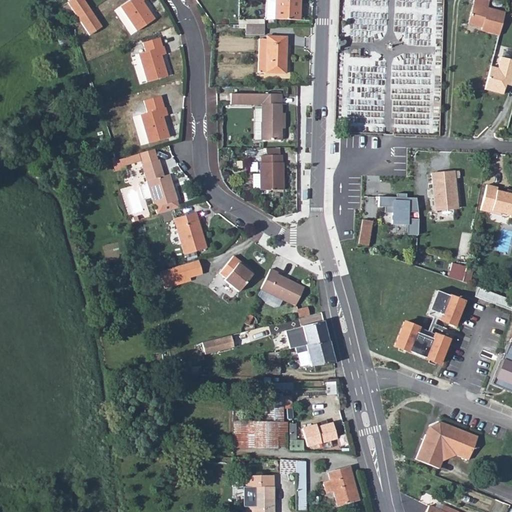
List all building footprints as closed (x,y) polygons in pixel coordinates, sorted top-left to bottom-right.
[(90,11),(83,0),(71,0),(67,2),(78,19),(90,11)] [(130,0),(120,7),(137,31),(154,20),(142,2),(144,0),(130,0)] [(265,20),(274,20),(274,0),(266,0),(265,20)] [(274,0),(274,20),(300,20),(300,0),(274,0)] [(499,36),(505,13),(488,8),(489,1),(486,0),(473,0),(468,24),(477,27),(477,25),(482,26),(481,31),(499,36)] [(89,36),(101,27),(90,11),(78,19),(89,36)] [(264,20),(239,20),(239,28),(245,28),(245,35),(264,35),(264,20)] [(286,37),(267,37),(266,39),(259,39),(258,73),(285,74),(286,37)] [(159,38),(142,43),(145,52),(138,54),(147,82),(167,77),(160,56),(166,55),(163,47),(162,47),(159,38)] [(511,60),(501,57),(498,69),(490,67),(485,89),(503,94),(506,82),(511,83),(511,80),(511,60)] [(281,94),(230,94),(230,104),(262,104),(262,108),(262,123),(254,123),(254,140),(281,140),(281,129),(281,114),(281,94)] [(148,144),(168,138),(162,117),(167,116),(165,108),(164,108),(160,96),(143,101),(147,113),(140,115),(148,144)] [(182,131),(181,140),(191,140),(191,132),(182,131)] [(140,162),(141,166),(157,161),(154,150),(138,154),(140,162)] [(125,169),(124,166),(140,162),(138,154),(118,159),(120,170),(125,169)] [(283,163),(282,163),(282,155),(280,155),(266,156),(261,156),(261,163),(259,163),(260,191),(283,190),(283,163)] [(163,176),(158,160),(157,161),(141,166),(154,207),(155,207),(157,215),(179,208),(174,191),(172,191),(167,175),(163,176)] [(458,171),(431,174),(432,184),(435,184),(437,211),(458,209),(456,178),(459,178),(458,171)] [(507,195),(507,194),(505,193),(496,191),(497,188),(486,185),(480,210),(491,213),(491,211),(501,213),(510,215),(509,217),(511,218),(511,191),(510,196),(507,195)] [(396,197),(378,196),(377,207),(384,207),(384,213),(391,213),(390,224),(407,225),(407,235),(416,235),(417,219),(408,219),(408,212),(417,212),(416,198),(406,197),(406,195),(396,194),(396,197)] [(184,255),(206,249),(195,213),(173,219),(184,255)] [(372,221),(363,220),(358,244),(368,246),(372,221)] [(240,262),(233,256),(219,273),(225,278),(224,280),(238,292),(252,275),(238,264),(240,262)] [(201,274),(197,260),(185,264),(189,277),(201,274)] [(240,262),(238,264),(252,275),(254,273),(240,262)] [(451,263),(450,271),(464,275),(466,267),(451,263)] [(189,277),(185,264),(159,272),(164,289),(185,282),(184,279),(189,277)] [(270,269),(260,289),(295,306),(304,288),(277,275),(277,273),(270,269)] [(511,300),(478,288),(474,297),(511,311),(511,310),(511,300)] [(436,291),(426,315),(452,325),(454,321),(455,322),(463,302),(436,291)] [(309,316),(307,307),(297,310),(299,318),(309,316)] [(253,316),(248,314),(244,323),(249,326),(253,316)] [(289,349),(295,348),(328,341),(323,321),(285,331),(289,349)] [(447,339),(404,322),(394,346),(439,364),(447,344),(445,343),(447,339)] [(230,336),(201,343),(204,355),(233,348),(230,336)] [(329,341),(328,341),(295,348),(296,354),(308,352),(311,367),(335,363),(329,341)] [(511,343),(508,342),(492,386),(511,393),(511,343)] [(279,375),(279,352),(261,355),(261,375),(279,375)] [(282,409),(282,398),(263,398),(263,408),(282,409)] [(263,408),(263,422),(233,422),(233,448),(287,449),(287,423),(283,423),(282,409),(263,408)] [(302,429),(307,447),(336,439),(332,423),(316,428),(315,425),(302,429)] [(468,460),(477,437),(447,425),(447,427),(439,424),(430,428),(427,435),(425,435),(415,460),(439,469),(442,461),(455,455),(468,460)] [(296,475),(296,461),(282,460),(281,474),(296,475)] [(296,461),(296,475),(296,511),(305,511),(305,462),(296,461)] [(358,500),(349,467),(328,473),(330,481),(323,483),(326,494),(333,491),(337,506),(358,500)] [(252,487),(253,507),(246,507),(246,511),(273,511),(273,476),(246,476),(246,487),(252,487)]
